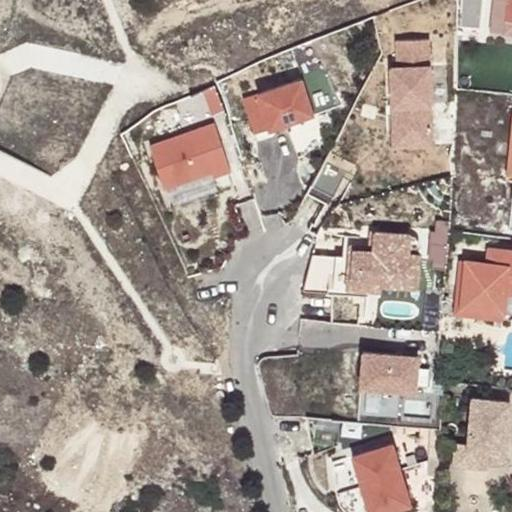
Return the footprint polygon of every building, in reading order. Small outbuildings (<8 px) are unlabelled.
[(511,0),(499,0),(498,16),(511,17),(511,0)] [(424,38),(393,42),(396,68),(389,68),(397,148),(437,143),(424,38)] [(303,78),(245,99),(256,133),(315,113),(303,78)] [(209,127),(147,150),(160,192),(209,176),(210,180),(226,175),(209,127)] [(347,170),(323,157),(304,192),(329,205),(347,170)] [(414,233),(378,231),(376,250),(358,249),(355,283),(421,288),(423,254),(412,253),(414,233)] [(501,246),(486,244),(485,258),(499,259),(501,246)] [(511,246),(501,246),(499,259),(485,258),(464,256),(459,302),(485,306),(511,307),(511,246)] [(511,307),(485,306),(484,313),(511,316),(511,307)] [(418,357),(366,353),(363,387),(415,391),(418,357)] [(471,393),(468,438),(467,443),(487,445),(505,447),(510,395),(471,393)] [(332,423),(302,420),(300,459),(331,448),(332,423)] [(467,443),(468,438),(455,438),(454,460),(486,463),(487,445),(467,443)] [(381,444),(341,456),(357,511),(374,511),(399,505),(381,444)]
